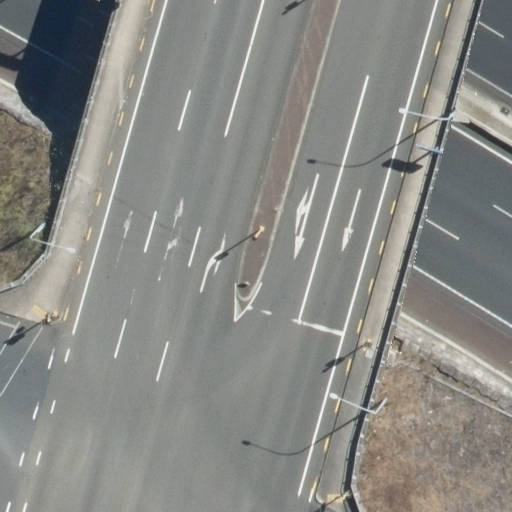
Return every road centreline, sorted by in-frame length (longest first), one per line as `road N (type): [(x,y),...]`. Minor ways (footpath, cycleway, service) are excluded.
road 1 (primary): [(385,0),(243,511)]
road 2 (primary): [(99,436),(223,0)]
road 3 (motorway): [(511,213),(138,0)]
road 4 (motorway): [(234,511),(99,436)]
